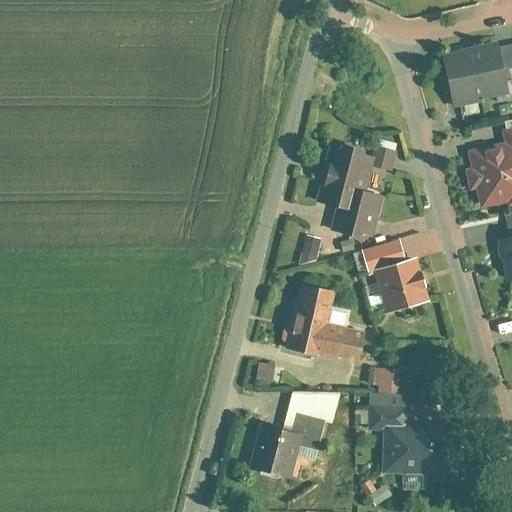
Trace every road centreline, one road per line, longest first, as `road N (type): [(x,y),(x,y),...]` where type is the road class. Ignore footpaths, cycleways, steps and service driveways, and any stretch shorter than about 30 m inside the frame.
road 1 (residential): [(191,511),(325,12)]
road 2 (residential): [(386,39),(511,483)]
road 3 (residential): [(386,39),(511,15)]
